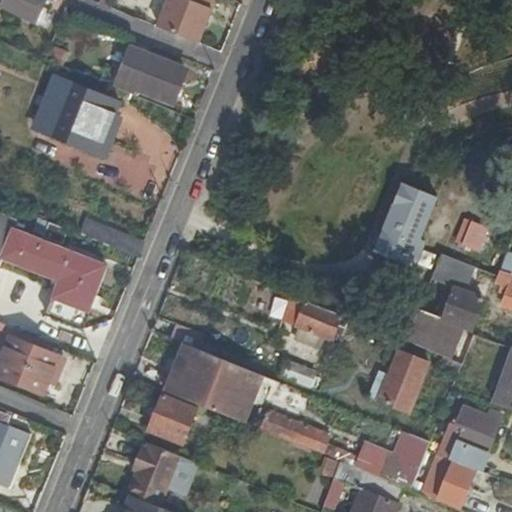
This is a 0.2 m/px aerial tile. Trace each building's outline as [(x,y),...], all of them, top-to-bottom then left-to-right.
[(0,0),(0,4),(36,22),(46,0),(0,0)] [(216,0),(169,0),(158,27),(199,43),(216,0)] [(129,51),(115,88),(134,95),(136,90),(174,105),(182,85),(180,84),(186,71),(167,65),(167,63),(150,56),(149,58),(129,51)] [(118,104),(73,86),(52,138),(98,155),(118,104)] [(376,253),(415,268),(425,243),(420,240),(436,199),(402,185),(376,253)] [(0,295),(3,297),(8,286),(0,282),(0,262),(2,258),(60,280),(47,316),(83,329),(107,266),(14,230),(17,222),(0,215),(0,295)] [(456,242),(481,252),(491,226),(466,216),(456,242)] [(69,230),(50,222),(44,237),(63,245),(69,230)] [(109,246),(139,258),(145,241),(116,230),(109,246)] [(492,235),(480,263),(495,269),(506,241),(492,235)] [(511,254),(507,253),(499,270),(511,274),(511,254)] [(479,268),(442,254),(432,279),(455,288),(462,291),(469,294),(479,268)] [(511,274),(499,270),(497,276),(495,281),(510,287),(503,305),(511,308),(511,274)] [(455,288),(432,279),(429,287),(452,296),(452,294),(455,288)] [(407,342),(442,357),(450,360),(462,326),(472,330),(483,299),(469,294),(462,291),(455,288),(452,294),(452,296),(450,301),(443,299),(436,317),(419,311),(408,341),(407,342)] [(350,319),(307,302),(297,327),(332,341),(335,333),(343,336),(350,319)] [(56,345),(0,322),(0,343),(8,347),(0,366),(0,375),(46,394),(61,358),(53,354),(56,345)] [(189,346),(199,350),(204,335),(177,324),(171,338),(189,346)] [(396,338),(364,325),(360,336),(392,348),(396,338)] [(170,393),(239,420),(250,392),(241,388),(248,369),(199,350),(189,346),(170,393)] [(389,375),(379,401),(409,413),(430,364),(398,351),(389,375)] [(511,354),(494,404),(511,410),(511,354)] [(438,366),(458,375),(462,365),(450,360),(442,357),(438,366)] [(286,362),(280,378),(310,390),(316,374),(286,362)] [(370,397),(379,401),(389,375),(380,371),(370,397)] [(149,432),(183,445),(197,409),(163,396),(149,432)] [(271,409),(263,430),(328,454),(336,432),(271,409)] [(439,456),(482,471),(502,423),(501,422),(503,417),(492,412),(489,418),(465,409),(460,420),(454,418),(452,424),(464,429),(452,454),(442,450),(439,456)] [(8,415),(0,411),(0,491),(11,496),(11,494),(9,493),(33,436),(31,435),(30,435),(4,424),(8,415)] [(452,424),(442,450),(452,454),(464,429),(452,424)] [(411,435),(401,460),(420,468),(427,451),(430,443),(411,435)] [(160,507),(181,456),(147,443),(127,493),(160,507)] [(359,469),(405,488),(411,490),(420,468),(401,460),(368,446),(359,469)] [(328,459),(322,473),(332,477),(338,462),(328,459)] [(444,459),(429,496),(459,509),(475,472),(444,459)] [(340,461),(334,478),(362,490),(353,511),(395,511),(405,488),(359,469),(340,461)] [(128,511),(173,511),(160,507),(135,496),(128,511)]
